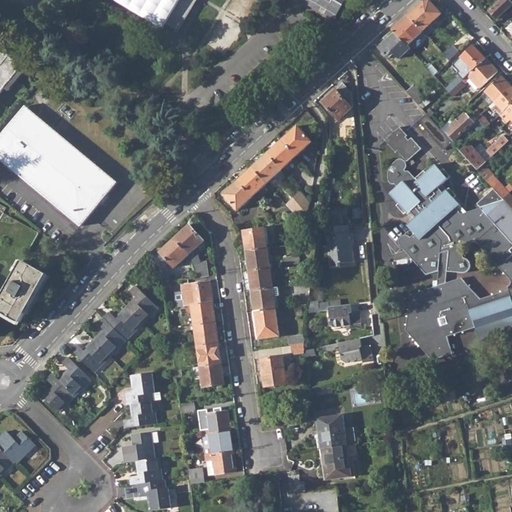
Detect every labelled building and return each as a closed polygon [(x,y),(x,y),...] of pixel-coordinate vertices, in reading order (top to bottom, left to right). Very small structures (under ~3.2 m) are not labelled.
[(166,24),(179,31),(197,0),(115,0),(163,29),(166,24)] [(325,12),(334,17),(344,0),(308,0),(308,1),(316,6),(317,4),(326,9),(325,12)] [(409,15),(424,31),(443,14),(431,1),(425,0),(409,15)] [(502,0),(490,11),(498,20),(511,6),(511,1),(510,0),(502,0)] [(395,33),(408,46),(424,31),(409,15),(407,17),(393,30),(395,33)] [(393,51),(400,58),(411,49),(408,46),(395,33),(379,47),(387,56),(393,51)] [(447,89),(451,93),(487,59),(474,46),(461,58),(467,65),(462,70),(463,72),(459,76),(460,77),(447,89)] [(451,93),(456,97),(460,94),(458,92),(471,79),(481,88),(498,72),(487,59),(451,93)] [(429,69),(435,76),(439,72),(432,65),(429,69)] [(491,89),(499,99),(511,86),(503,77),(491,89)] [(324,102),(340,120),(353,108),(352,92),(344,84),(324,102)] [(407,92),(419,105),(426,98),(414,85),(407,92)] [(500,106),(505,112),(511,105),(511,86),(499,99),(501,101),(496,106),(498,109),(500,106)] [(510,118),(511,120),(511,105),(505,112),(501,116),(506,121),(510,118)] [(0,136),(0,159),(81,226),(117,183),(25,107),(0,136)] [(482,115),(478,110),(473,113),(478,119),(482,115)] [(419,122),(445,151),(453,143),(427,114),(419,122)] [(449,133),(456,140),(475,123),(468,115),(458,125),(456,123),(452,125),(454,127),(449,133)] [(478,119),(487,129),(491,125),(482,115),(478,119)] [(284,140),(297,157),(313,142),(299,126),(284,140)] [(399,151),(409,162),(423,150),(413,138),(410,141),(407,138),(409,136),(401,127),(387,141),(397,153),(399,151)] [(485,154),(490,160),(510,141),(504,136),(485,154)] [(269,154),(283,170),(297,157),(284,140),(269,154)] [(462,152),(479,170),(484,165),(487,162),(470,144),(462,152)] [(254,167),(268,183),(283,170),(269,154),(254,167)] [(439,282),(438,287),(434,288),(411,295),(406,331),(433,360),(456,353),(451,337),(479,328),(483,339),(511,329),(511,209),(505,201),(463,214),(458,209),(462,205),(449,191),(444,195),(439,190),(450,180),(438,166),(419,183),(411,174),(408,174),(406,173),(408,171),(409,167),(408,163),(403,160),(399,161),(395,164),(391,172),(390,178),(391,182),(397,183),(399,186),(392,193),(411,212),(414,210),(419,215),(410,223),(415,229),(411,233),(408,231),(403,232),(401,235),(401,242),(431,275),(439,272),(439,282)] [(478,171),(488,182),(494,177),(495,176),(484,165),(479,170),(478,171)] [(239,181),(253,197),(268,183),(254,167),(239,181)] [(488,182),(495,190),(501,184),(494,177),(488,182)] [(225,194),(238,210),(253,197),(239,181),(225,194)] [(287,205),(299,218),(309,217),(311,202),(302,192),(287,205)] [(342,211),(327,213),(329,228),(343,226),(342,211)] [(39,228),(53,239),(58,233),(44,222),(39,228)] [(176,239),(190,255),(201,245),(205,242),(191,226),(176,239)] [(325,229),(330,268),(339,267),(339,264),(354,262),(353,251),(350,251),(349,243),(354,243),(353,234),(349,234),(349,227),(325,229)] [(244,232),(247,252),(268,249),(265,229),(244,232)] [(176,268),(190,255),(176,239),(158,255),(159,258),(160,265),(161,266),(164,283),(170,282),(167,267),(164,267),(170,262),(176,268)] [(204,249),(201,245),(190,255),(192,260),(204,249)] [(247,252),(250,272),(271,269),(268,249),(247,252)] [(0,310),(20,321),(47,274),(23,260),(19,266),(16,266),(13,270),(16,272),(3,296),(0,294),(0,300),(0,310)] [(194,266),(199,278),(210,276),(208,261),(194,266)] [(250,272),(253,292),(273,289),(271,269),(250,272)] [(353,277),(354,293),(365,292),(364,277),(353,277)] [(185,302),(186,306),(193,305),(214,302),(211,282),(183,286),(184,292),(177,293),(178,303),(185,302)] [(137,298),(127,308),(143,325),(159,309),(137,287),(131,292),(137,298)] [(253,292),(255,313),(276,310),(273,289),(253,292)] [(214,302),(193,305),(195,326),(217,323),(214,302)] [(351,326),(351,329),(363,328),(361,312),(353,313),(353,305),(319,308),(320,312),(330,311),(331,324),(335,328),(351,326)] [(110,314),(105,319),(126,341),(143,325),(127,308),(116,319),(110,314)] [(255,313),(259,339),(280,337),(276,310),(255,313)] [(104,331),(94,341),(111,357),(126,341),(105,319),(99,325),(104,331)] [(195,326),(198,347),(219,344),(217,323),(195,326)] [(288,338),(289,346),(292,345),(296,345),(305,344),(304,336),(288,338)] [(343,361),(347,364),(362,360),(363,363),(375,361),(371,344),(363,346),(362,338),(327,346),(328,352),(334,351),(337,347),(340,347),(343,361)] [(95,373),(111,357),(94,341),(84,351),(78,346),(72,351),(95,373)] [(198,347),(201,367),(222,364),(219,344),(198,347)] [(296,345),(292,345),(294,355),(305,354),(305,344),(296,345)] [(262,359),(266,387),(288,384),(284,356),(262,359)] [(70,371),(60,381),(76,397),(92,382),(70,360),(64,366),(70,371)] [(201,367),(204,388),(225,385),(222,364),(201,367)] [(156,395),(153,375),(133,377),(134,392),(127,393),(129,407),(132,406),(155,403),(162,402),(161,394),(156,395)] [(61,413),(76,397),(60,381),(54,376),(48,382),(54,387),(44,397),(61,413)] [(158,425),(155,403),(132,406),(134,420),(126,421),(127,429),(158,425)] [(180,405),(182,414),(196,412),(195,403),(180,405)] [(203,430),(203,436),(210,435),(231,432),(228,412),(208,415),(209,429),(203,430)] [(318,419),(322,450),(348,447),(344,416),(318,419)] [(8,433),(0,440),(0,447),(15,463),(17,465),(37,446),(23,432),(15,440),(8,433)] [(231,432),(210,435),(212,448),(205,449),(206,456),(233,452),(231,432)] [(126,465),(137,463),(155,460),(154,452),(153,444),(152,434),(133,436),(134,447),(124,449),(126,465)] [(203,436),(205,449),(212,448),(210,435),(203,436)] [(0,478),(15,463),(0,447),(0,478)] [(322,450),(327,480),(353,477),(348,447),(322,450)] [(208,466),(209,476),(236,472),(233,452),(206,456),(207,461),(213,460),(214,465),(208,466)] [(133,486),(140,485),(163,482),(161,467),(160,460),(155,460),(137,463),(139,477),(132,478),(133,486)] [(189,470),(191,485),(205,483),(204,474),(194,475),(193,470),(189,470)] [(299,474),(288,475),(290,490),(290,494),(295,494),(306,493),(305,482),(301,483),(299,474)] [(166,482),(163,482),(140,485),(141,498),(149,497),(151,511),(172,509),(169,488),(167,488),(166,482)] [(299,503),(299,508),(302,508),(302,503),(307,502),(306,493),(295,494),(296,503),(299,503)]
